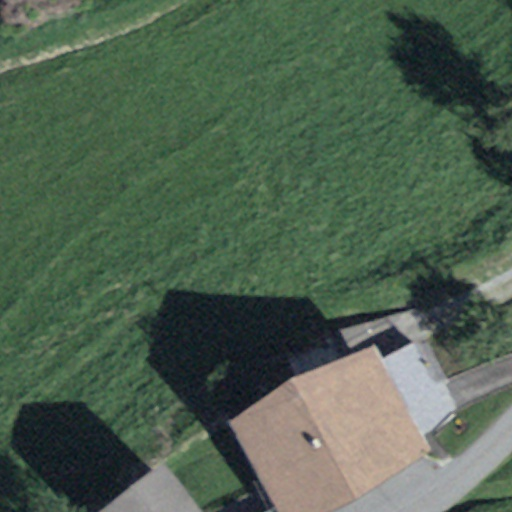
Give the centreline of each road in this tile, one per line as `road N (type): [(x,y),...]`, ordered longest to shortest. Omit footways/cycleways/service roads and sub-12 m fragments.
road 1 (track): [(334,350),(511,275)]
road 2 (unclassified): [(511,422),(406,511)]
